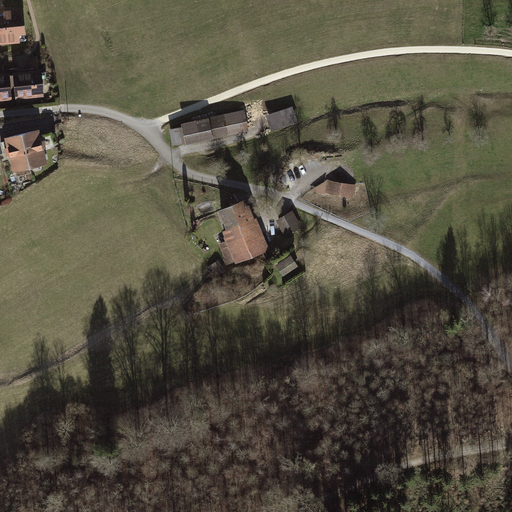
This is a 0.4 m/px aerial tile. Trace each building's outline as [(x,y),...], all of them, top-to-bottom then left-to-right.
[(25,37),(22,8),(0,9),(0,39),(7,39),(7,36),(16,36),(16,38),(25,37)] [(29,69),(39,68),(38,56),(28,57),(29,69)] [(40,72),(14,75),(16,96),(37,94),(36,85),(42,85),(40,72)] [(9,75),(0,76),(0,97),(11,96),(9,75)] [(295,121),(291,109),(269,116),(273,128),(295,121)] [(188,141),(221,134),(218,119),(178,128),(181,142),(188,140),(188,141)] [(37,130),(22,134),(30,165),(45,161),(41,148),(45,147),(43,141),(40,142),(37,130)] [(15,168),(30,165),(22,134),(7,138),(10,147),(5,148),(7,155),(11,154),(15,168)] [(344,192),(346,184),(330,183),(328,192),(336,193),(336,191),(344,192)] [(242,260),(263,251),(243,201),(221,210),(242,260)] [(299,226),(292,213),(279,221),(286,234),(299,226)] [(296,267),(290,257),(277,265),(283,275),(296,267)] [(217,262),(210,267),(215,276),(223,271),(217,262)]
